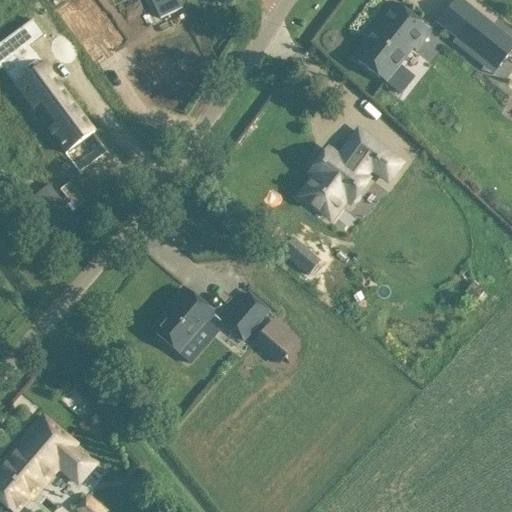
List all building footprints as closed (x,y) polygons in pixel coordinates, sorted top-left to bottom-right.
[(94,0),(76,0),(59,13),(95,60),(123,39),(94,0)] [(178,0),(151,0),(160,18),(182,7),(178,0)] [(392,3),(368,33),(372,36),(353,58),(385,83),(412,49),(415,51),(430,33),(392,3)] [(511,42),(476,14),(456,38),(497,70),(511,51),(511,42)] [(33,21),(0,45),(0,68),(2,67),(16,86),(15,86),(33,111),(48,131),(66,155),(94,133),(44,65),(28,77),(14,58),(43,36),(44,38),(45,37),(33,21)] [(183,30),(127,72),(151,104),(207,62),(198,50),(195,52),(190,45),(193,43),(183,30)] [(315,177),(300,198),(329,219),(344,199),(351,204),(368,181),(364,178),(370,168),(387,181),(400,164),(383,151),(358,133),(345,150),(347,151),(340,160),(327,150),(310,174),(315,177)] [(49,186),(33,200),(63,237),(80,224),(71,213),(76,209),(84,202),(69,183),(61,190),(70,202),(65,206),(49,186)] [(474,284),(466,292),(476,301),(484,293),(474,284)] [(152,332),(168,345),(178,354),(213,314),(184,290),(170,306),(172,308),(152,332)] [(223,324),(243,341),(269,311),(249,294),(223,324)] [(273,319),(252,343),(275,363),(296,338),(273,319)] [(16,511),(30,497),(32,499),(47,511),(56,511),(60,508),(40,490),(59,468),(77,484),(94,465),(74,447),(76,446),(43,417),(20,443),(21,444),(0,468),(0,501),(12,511),(16,511)] [(144,481),(141,477),(136,476),(132,480),(131,484),(134,489),(139,490),(143,487),(144,481)] [(87,494),(75,509),(78,511),(93,511),(100,504),(87,494)]
